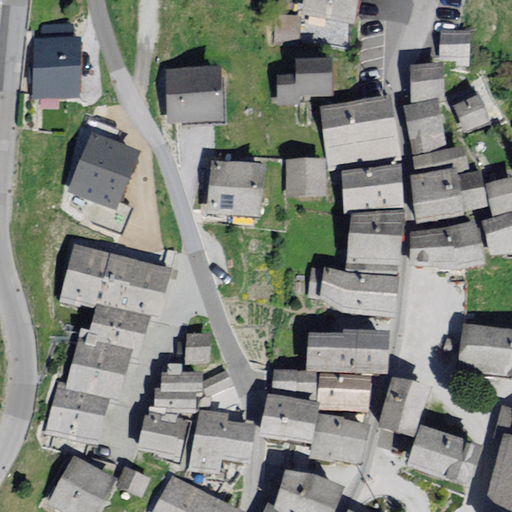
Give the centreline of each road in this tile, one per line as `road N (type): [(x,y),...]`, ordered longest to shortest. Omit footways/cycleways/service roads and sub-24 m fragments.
road 1 (residential): [(98,0),(262,432),(260,511)]
road 2 (residential): [(0,454),(22,380),(0,263)]
